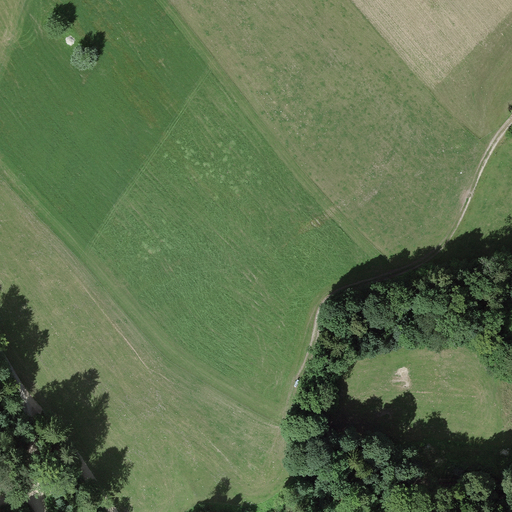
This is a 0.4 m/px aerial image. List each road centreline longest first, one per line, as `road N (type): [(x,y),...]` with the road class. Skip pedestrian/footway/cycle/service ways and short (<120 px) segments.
road 1 (track): [(511,119),(446,241),(402,270),(334,295),(324,308),(289,457)]
road 2 (track): [(511,486),(349,475),(289,457)]
road 3 (track): [(115,511),(23,390)]
road 4 (track): [(35,511),(23,390)]
